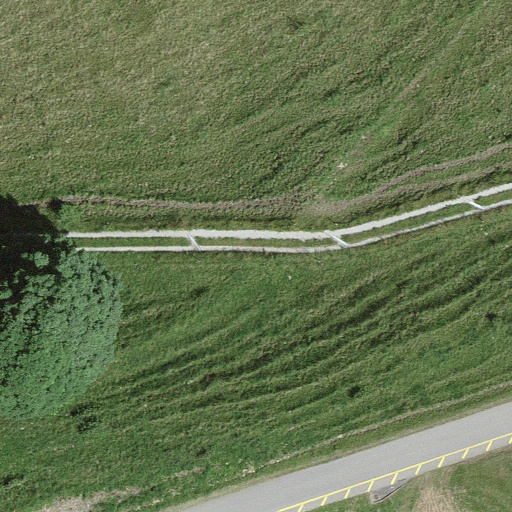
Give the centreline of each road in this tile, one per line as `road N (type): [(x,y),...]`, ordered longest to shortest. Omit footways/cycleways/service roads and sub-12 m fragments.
road 1 (track): [(511,202),(337,248),(193,251),(0,240)]
road 2 (unclassified): [(242,511),(511,426)]
